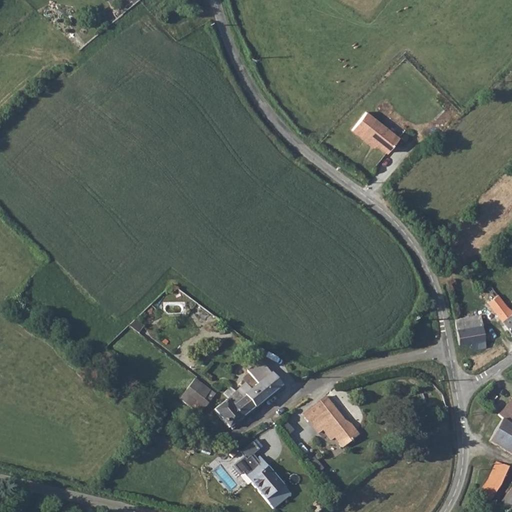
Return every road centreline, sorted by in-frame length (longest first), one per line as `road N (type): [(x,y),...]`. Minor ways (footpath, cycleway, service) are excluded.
road 1 (unclassified): [(451,353),(434,278),(413,244),(281,131),(225,41),(216,0)]
road 2 (unclassified): [(451,353),(352,370),(283,400),(243,430)]
road 3 (unclassified): [(0,479),(132,511)]
